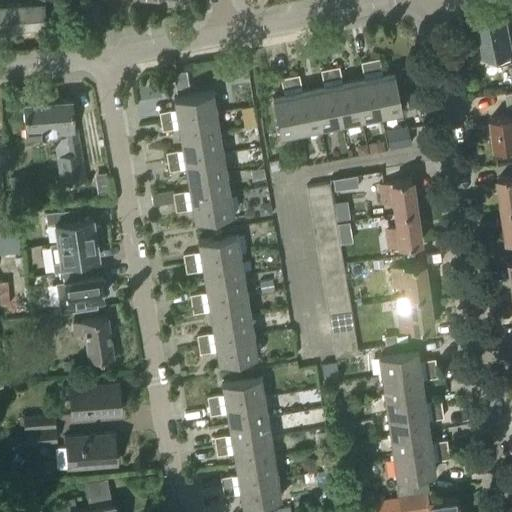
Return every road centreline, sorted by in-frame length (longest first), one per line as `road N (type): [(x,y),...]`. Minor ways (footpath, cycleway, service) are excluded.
road 1 (residential): [(501,511),(427,0)]
road 2 (residential): [(177,511),(102,60)]
road 3 (residential): [(227,35),(404,0)]
road 4 (residential): [(102,60),(227,35)]
